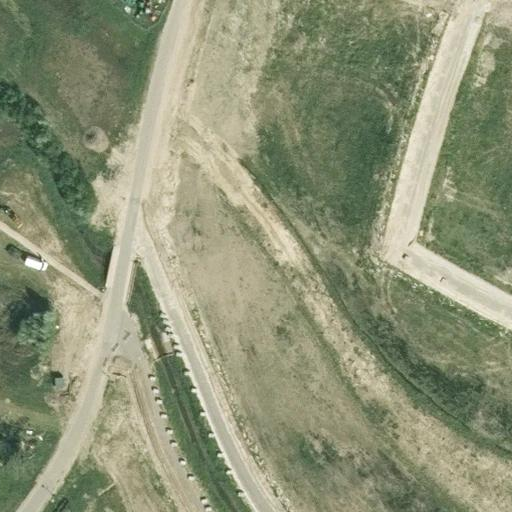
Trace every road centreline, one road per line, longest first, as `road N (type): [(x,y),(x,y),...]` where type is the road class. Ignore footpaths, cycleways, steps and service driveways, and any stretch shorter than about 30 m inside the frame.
road 1 (residential): [(480,0),(416,172),(400,251),(511,308)]
road 2 (residential): [(125,241),(146,267),(260,511)]
road 3 (unclassified): [(179,0),(125,241)]
road 4 (residential): [(108,329),(136,365),(155,437),(189,511)]
road 5 (unclassified): [(108,329),(93,391),(29,511)]
